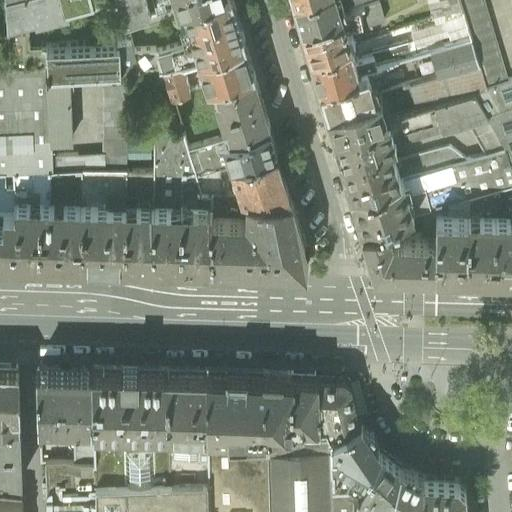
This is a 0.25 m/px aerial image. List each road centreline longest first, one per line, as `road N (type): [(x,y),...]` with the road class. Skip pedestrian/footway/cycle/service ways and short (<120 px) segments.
road 1 (residential): [(269,0),(359,295)]
road 2 (primary): [(0,308),(305,313)]
road 3 (primary): [(305,313),(358,339),(511,344)]
road 4 (primary): [(511,300),(359,295)]
